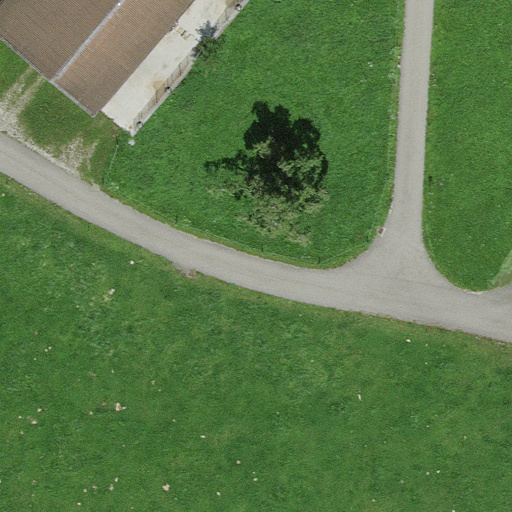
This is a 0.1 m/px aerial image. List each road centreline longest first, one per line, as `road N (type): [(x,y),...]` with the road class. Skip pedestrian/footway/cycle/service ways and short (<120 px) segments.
road 1 (residential): [(0,150),(71,194),(244,267),(511,325)]
road 2 (track): [(410,306),(424,0)]
